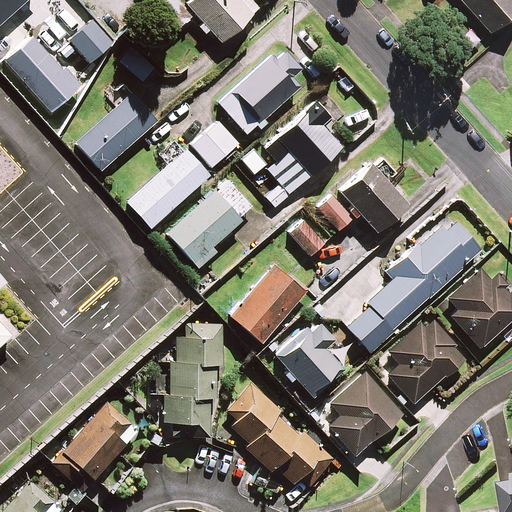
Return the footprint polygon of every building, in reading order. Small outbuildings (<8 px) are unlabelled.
[(0,0),(0,17),(19,0),(0,0)] [(182,37),(198,22),(215,41),(254,7),(248,0),(184,0),(179,5),(175,0),(160,0),(154,6),(169,23),(182,37)] [(511,3),(511,0),(463,0),(486,26),(511,3)] [(108,41),(88,19),(65,40),(85,62),(108,41)] [(75,84),(27,34),(0,59),(0,60),(47,110),(75,84)] [(263,121),(259,117),(294,85),(286,76),(296,66),(276,44),(213,102),(241,133),(250,125),(254,130),(263,121)] [(149,69),(123,45),(112,57),(138,80),(149,69)] [(151,119),(126,91),(71,141),(96,169),(151,119)] [(344,139),(310,101),(256,150),(269,164),(250,182),(271,205),(344,139)] [(234,143),(213,120),(187,143),(208,166),(234,143)] [(202,174),(179,149),(172,141),(165,148),(165,162),(122,202),(145,227),(202,174)] [(401,202),(364,162),(334,190),(370,230),(401,202)] [(249,207),(222,177),(161,232),(192,267),(210,251),(206,245),(249,207)] [(349,218),(330,192),(313,203),(332,229),(349,218)] [(477,251),(447,215),(384,270),(390,277),(363,300),(366,303),(341,324),(365,352),(390,329),(388,327),(477,251)] [(319,242),(297,219),(284,231),(306,254),(319,242)] [(300,291),(269,264),(225,315),(256,342),(300,291)] [(0,350),(18,334),(0,314),(0,290),(12,279),(0,265),(0,350)] [(491,271),(484,278),(475,268),(443,297),(454,309),(447,315),(475,347),(511,314),(511,287),(510,285),(506,289),(491,271)] [(420,325),(417,321),(384,350),(394,362),(382,373),(408,402),(461,356),(428,318),(420,325)] [(329,339),(312,319),(271,354),(308,397),(339,370),(319,347),(329,339)] [(219,324),(183,323),(182,336),(171,335),(169,370),(161,370),(159,420),(167,420),(166,434),(204,435),(206,396),(211,396),(212,363),(218,363),(219,324)] [(398,411),(361,370),(313,414),(350,454),(398,411)] [(278,407),(249,381),(217,417),(245,442),(241,446),(266,469),(270,465),(290,483),(295,477),(304,486),(328,459),(297,431),(295,434),(272,413),(278,407)] [(49,461),(78,489),(134,429),(104,401),(49,461)] [(49,461),(46,459),(26,482),(0,509),(0,511),(70,511),(73,509),(69,506),(82,492),(78,489),(49,461)] [(511,511),(511,474),(511,475),(511,478),(511,483),(498,486),(501,511),(511,511)]
